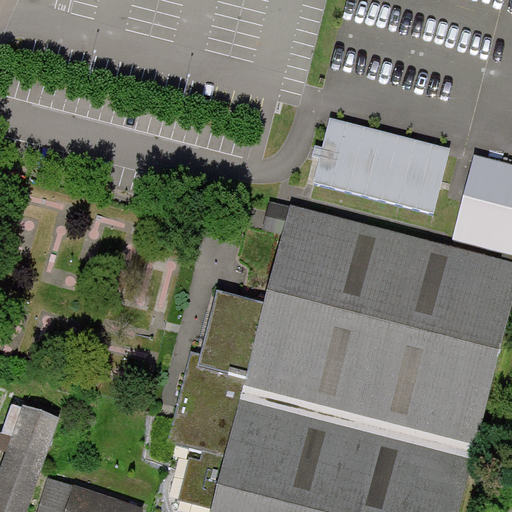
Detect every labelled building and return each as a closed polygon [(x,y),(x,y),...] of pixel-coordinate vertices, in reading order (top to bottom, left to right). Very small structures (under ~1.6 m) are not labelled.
[(428,216),(443,154),(323,125),(308,187),(428,216)] [(511,256),(511,172),(464,161),(445,241),(511,256)] [(452,511),(511,296),(511,270),(278,207),(251,306),(209,294),(192,357),(185,355),(161,443),(215,458),(200,511),(452,511)] [(0,511),(18,511),(51,422),(1,405),(0,408),(0,511)] [(128,511),(42,483),(32,511),(128,511)]
